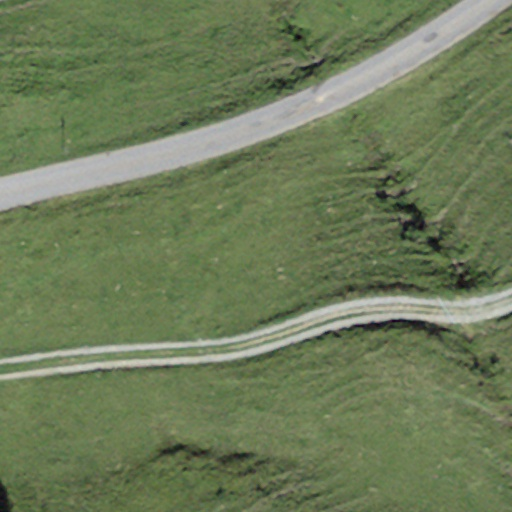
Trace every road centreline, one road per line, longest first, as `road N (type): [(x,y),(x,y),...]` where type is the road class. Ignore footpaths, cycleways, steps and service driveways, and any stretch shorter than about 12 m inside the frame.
road 1 (unclassified): [(502,0),(437,49),(241,141),(0,203)]
road 2 (track): [(511,305),(438,319),(381,313),(253,352),(0,377)]
